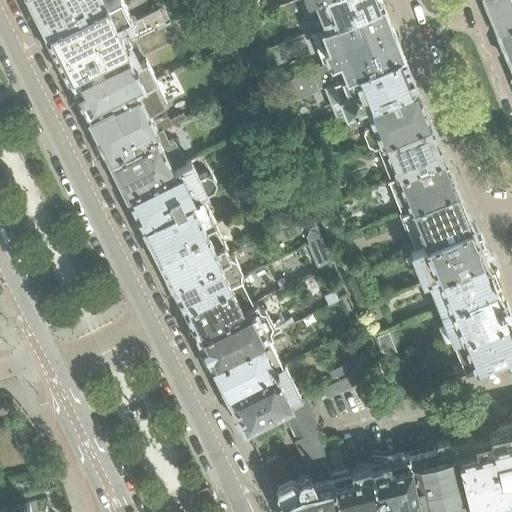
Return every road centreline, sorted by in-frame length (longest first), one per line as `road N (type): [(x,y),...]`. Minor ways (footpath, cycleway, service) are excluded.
road 1 (residential): [(147,319),(0,25)]
road 2 (residential): [(399,0),(487,224)]
road 3 (residential): [(240,505),(147,319)]
road 4 (residential): [(52,357),(128,511)]
road 5 (residential): [(52,357),(61,417),(108,511)]
